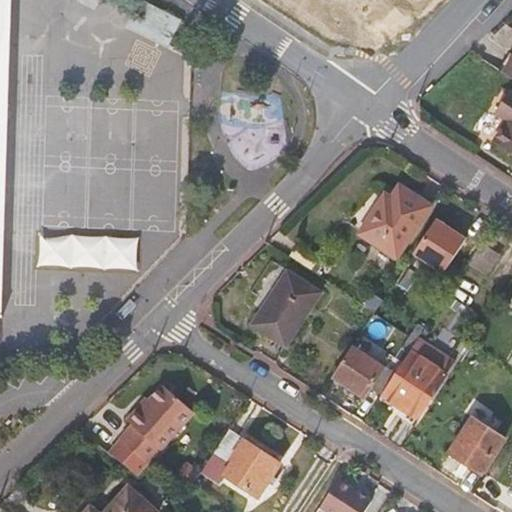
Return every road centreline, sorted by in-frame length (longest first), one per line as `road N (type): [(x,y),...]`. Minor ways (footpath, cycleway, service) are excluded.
road 1 (residential): [(465,511),(164,317)]
road 2 (residential): [(164,317),(360,107)]
road 3 (residential): [(0,476),(164,317)]
road 4 (residential): [(210,0),(360,107)]
road 5 (residential): [(360,107),(511,206)]
road 6 (residential): [(482,0),(360,107)]
